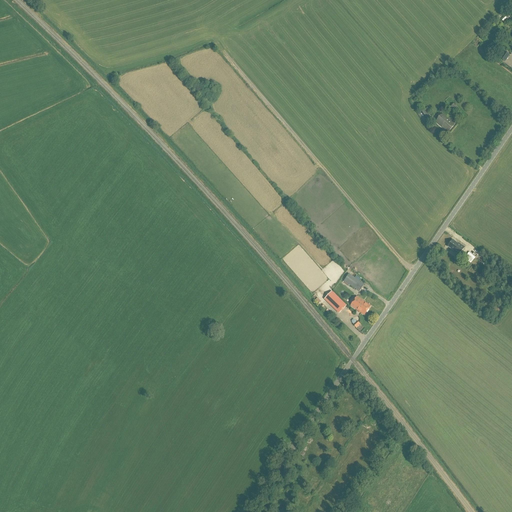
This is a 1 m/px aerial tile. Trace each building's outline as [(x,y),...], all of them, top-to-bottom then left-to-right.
[(510,55),(505,52),(500,58),(505,62),(510,55)] [(423,111),(420,113),(426,121),(429,119),(423,111)] [(449,132),(454,126),(445,118),(440,124),(449,132)] [(459,256),(465,248),(459,244),(459,245),(453,240),(448,247),(454,251),(454,252),(459,256)] [(472,262),(475,258),(469,253),(466,257),(472,262)] [(349,274),(344,281),(359,292),(364,284),(349,274)] [(332,291),(328,296),(324,299),(339,314),(347,306),(332,291)] [(364,306),(366,303),(357,297),(351,306),(357,310),(361,304),(364,306)] [(361,304),(357,310),(365,315),(371,306),(366,303),(364,306),(361,304)]
